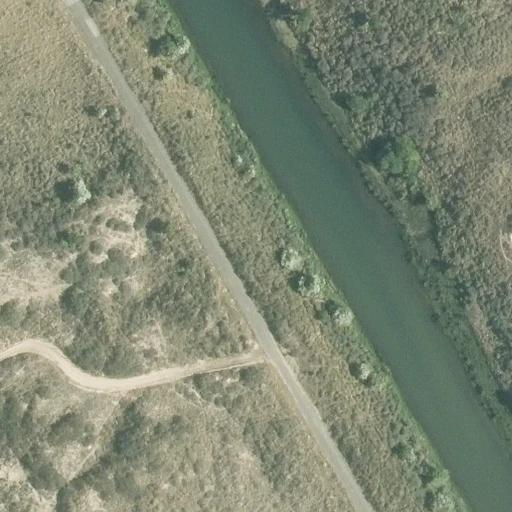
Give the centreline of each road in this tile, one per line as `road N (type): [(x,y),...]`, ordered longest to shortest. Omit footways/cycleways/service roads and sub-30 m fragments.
road 1 (track): [(364,511),(70,0)]
road 2 (unknown): [(0,357),(25,345),(44,347),(100,384),(272,354)]
